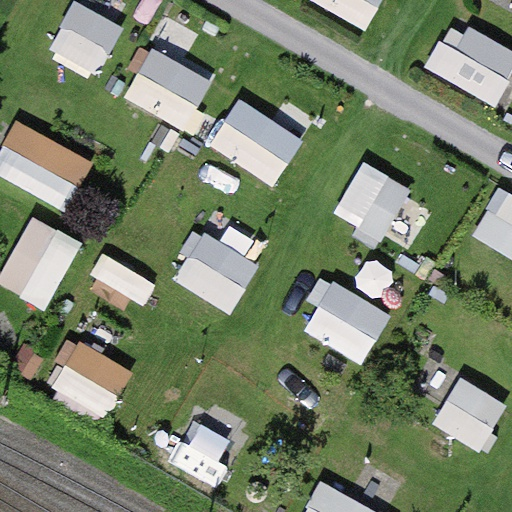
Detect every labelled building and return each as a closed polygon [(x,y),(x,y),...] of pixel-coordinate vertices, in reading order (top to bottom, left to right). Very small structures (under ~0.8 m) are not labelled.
[(73,0),(53,52),(106,73),(129,16),(87,0),(73,0)] [(326,0),(371,25),(385,0),(326,0)] [(511,37),(453,15),(431,69),(505,99),(511,80),(511,37)] [(157,41),(131,94),(196,126),(222,73),(157,41)] [(249,85),(212,135),(279,185),(316,135),(249,85)] [(0,153),(0,166),(67,207),(97,156),(24,113),(0,153)] [(386,237),(420,182),(373,154),(339,209),(386,237)] [(511,187),(504,183),(478,232),(511,249),(511,187)] [(34,219),(1,277),(52,305),(84,246),(34,219)] [(235,308),(263,259),(208,227),(179,276),(235,308)] [(332,279),(315,336),(378,355),(395,299),(332,279)] [(112,420),(134,357),(76,337),(54,400),(112,420)] [(303,363),(272,416),(320,445),(351,392),(303,363)] [(457,379),(440,426),(492,445),(509,397),(457,379)] [(193,403),(164,454),(223,488),(252,437),(193,403)] [(400,511),(402,506),(319,479),(308,511),(400,511)]
